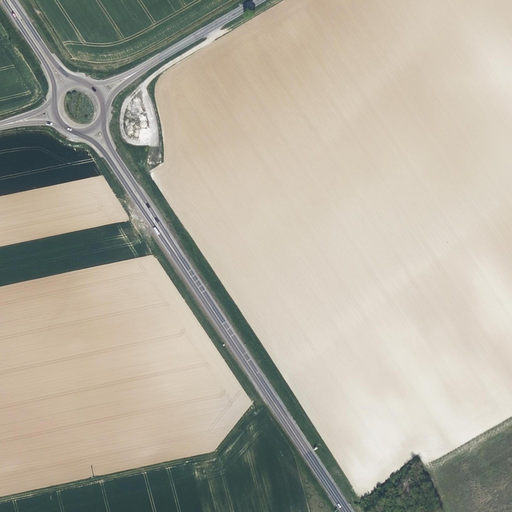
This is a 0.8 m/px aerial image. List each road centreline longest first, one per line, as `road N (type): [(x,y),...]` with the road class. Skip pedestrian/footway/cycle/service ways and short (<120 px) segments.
road 1 (primary): [(346,511),(174,252)]
road 2 (track): [(265,389),(215,455),(0,500)]
road 3 (track): [(234,0),(105,68),(70,57),(33,0)]
road 4 (primary): [(174,252),(111,147),(104,119)]
road 5 (primary): [(84,133),(174,252)]
